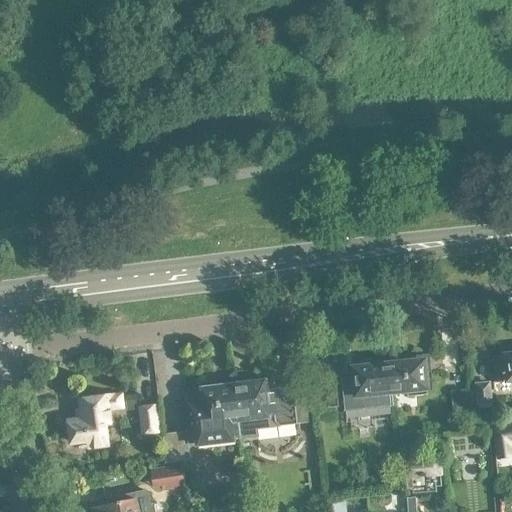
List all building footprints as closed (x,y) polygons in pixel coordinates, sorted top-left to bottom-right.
[(511,381),(511,355),(506,357),(507,367),(498,367),(499,383),(511,381)] [(390,366),(393,394),(408,392),(408,399),(428,396),(433,390),(433,385),(427,381),(425,362),(390,366)] [(378,396),(393,394),(390,366),(354,370),(355,379),(342,380),(346,412),(379,409),(378,396)] [(248,385),(248,381),(234,383),(241,436),(257,434),(257,430),(310,424),(307,400),(285,403),(284,393),(280,390),(274,391),(273,382),(248,385)] [(321,409),(338,408),(336,381),(318,383),(321,409)] [(241,440),(241,436),(234,383),(221,384),(222,388),(197,391),(198,399),(192,400),(188,405),(193,446),(241,440)] [(480,404),(492,403),(490,384),(478,385),(480,404)] [(455,412),(466,410),(464,391),(453,392),(455,412)] [(108,410),(122,408),(121,397),(81,401),(83,421),(69,423),(71,443),(89,441),(89,448),(107,446),(105,425),(110,424),(108,410)] [(156,408),(140,409),(141,421),(143,436),(159,435),(156,408)] [(167,465),(190,462),(187,434),(164,436),(167,465)] [(188,487),(184,465),(152,470),(156,492),(188,487)] [(123,496),(124,502),(92,508),(93,511),(139,511),(139,509),(150,507),(147,491),(123,496)]
